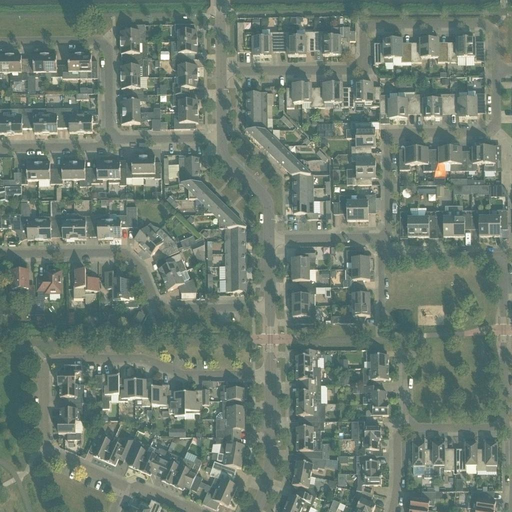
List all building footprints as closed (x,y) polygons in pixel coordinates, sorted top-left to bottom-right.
[(253,54),(253,59),(262,59),(262,40),(254,40),(254,35),(244,35),(244,25),(238,25),(238,55),(245,55),(245,54),(253,54)] [(121,41),(121,45),(145,45),(145,27),(131,27),(131,34),(121,34),(121,41)] [(178,34),(178,44),(198,44),(198,40),(197,40),(197,33),(187,33),(187,27),(175,27),(175,34),(178,34)] [(332,39),(332,58),(341,58),(340,53),(350,52),(350,44),(356,44),(355,34),(350,34),(350,30),(331,30),(332,39)] [(297,39),(297,58),(306,58),(306,53),(314,53),(314,34),(305,34),(305,39),(297,39)] [(323,53),(323,58),(332,58),(332,39),(323,39),(323,34),(314,34),(314,53),(323,53)] [(262,40),(262,59),(271,59),(271,54),(279,53),(279,35),(270,35),(270,39),(262,40)] [(288,53),(288,58),(297,58),(297,39),(288,39),(288,35),(279,35),(279,53),(288,53)] [(411,47),(411,65),(421,65),(421,60),(430,60),(429,41),(421,41),(421,47),(411,47)] [(438,60),(438,65),(448,65),(447,46),(438,46),(438,41),(429,41),(430,60),(438,60)] [(447,46),(448,65),(458,64),(458,60),(466,60),(466,41),(457,41),(457,46),(447,46)] [(474,60),(474,64),(485,64),(485,45),(484,45),(484,46),(475,46),(475,41),(466,41),(466,60),(474,60)] [(374,46),(375,66),(393,65),(393,61),(393,42),(384,42),(384,47),(375,47),(375,46),(374,46)] [(401,61),(402,65),(411,65),(411,47),(402,47),(402,42),(393,42),(393,61),(401,61)] [(172,55),(172,62),(181,62),(181,56),(187,56),(197,56),(197,49),(198,49),(198,44),(178,44),(178,55),(172,55)] [(131,56),(131,62),(143,62),(148,62),(147,45),(145,45),(121,45),(121,49),(121,56),(131,56)] [(0,80),(4,80),(4,75),(10,75),(10,57),(6,58),(0,58),(0,80)] [(14,57),(10,57),(10,75),(10,83),(28,82),(28,80),(28,68),(22,68),(22,58),(14,58),(14,57)] [(39,82),(43,84),(45,83),(45,57),(41,57),(41,58),(34,58),(34,68),(28,68),(28,80),(39,80),(39,82)] [(52,83),(52,86),(63,86),(63,79),(63,67),(57,67),(57,57),(49,58),(49,57),(45,57),(45,83),(46,83),(52,83)] [(63,79),(63,82),(80,81),(80,75),(80,57),(76,57),(69,57),(69,67),(63,67),(63,79)] [(80,75),(80,81),(98,81),(98,64),(92,64),(92,57),(84,57),(80,57),(80,75)] [(122,76),(121,76),(121,80),(140,80),(147,80),(148,80),(148,69),(143,69),(143,62),(131,62),(132,69),(122,69),(122,76)] [(179,73),(179,79),(198,79),(198,75),(197,75),(197,68),(189,68),(189,62),(181,62),(172,62),(172,71),(174,73),(179,73)] [(174,93),(174,97),(187,97),(187,91),(198,91),(198,84),(198,79),(179,79),(175,79),(175,85),(173,85),(173,93),(174,93)] [(140,80),(121,80),(121,84),(122,84),(122,92),(132,91),(132,97),(144,97),(144,90),(140,90),(140,80)] [(286,92),(287,110),(294,110),(294,106),(302,106),(302,86),(293,87),(293,92),(286,92)] [(311,105),(311,110),(318,110),(317,91),(311,91),(311,86),(302,86),(302,106),(311,105)] [(317,91),(318,110),(325,110),(325,105),(333,105),(333,86),(324,86),(324,91),(317,91)] [(341,105),(341,110),(349,110),(348,91),(342,91),(342,86),(333,86),(333,105),(341,105)] [(348,91),(349,110),(356,110),(356,105),(364,105),(364,86),(355,86),(355,91),(348,91)] [(364,86),(364,105),(364,109),(380,109),(380,98),(380,91),(373,91),(372,86),(364,86)] [(267,95),(247,95),(247,108),(272,107),(273,107),(273,96),(268,96),(267,95)] [(467,101),(468,120),(477,120),(477,115),(485,115),(485,96),(476,96),(476,101),(467,101)] [(121,104),(121,115),(140,115),(140,104),(144,104),(148,103),(148,97),(144,97),(132,97),(132,103),(121,104)] [(179,108),(179,114),(199,114),(198,110),(198,103),(187,103),(187,97),(174,97),(173,97),(173,108),(179,108)] [(398,102),(398,121),(407,121),(407,116),(415,116),(415,97),(406,97),(406,102),(398,102)] [(424,116),(424,121),(433,121),(433,102),(424,102),(424,97),(415,97),(415,116),(424,116)] [(433,102),(433,121),(442,121),(442,115),(450,115),(450,97),(441,97),(441,102),(433,102)] [(459,115),(459,120),(468,120),(467,101),(459,101),(459,97),(450,97),(450,115),(459,115)] [(389,116),(389,121),(398,121),(398,102),(390,102),(389,98),(380,98),(380,109),(380,116),(389,116)] [(247,108),(248,121),(267,121),(272,121),(272,107),(247,108)] [(160,110),(154,111),(154,114),(147,115),(147,122),(161,122),(160,110)] [(0,136),(11,136),(11,119),(3,119),(3,112),(0,111),(0,136)] [(11,119),(11,136),(23,136),(22,131),(28,131),(28,111),(19,111),(11,111),(11,119)] [(46,111),(28,111),(28,131),(35,131),(35,136),(46,136),(46,111)] [(63,111),(46,111),(46,136),(58,135),(58,131),(63,130),(63,111)] [(69,130),(70,135),(81,135),(81,118),(73,118),(73,111),(63,111),(63,130),(69,130)] [(174,121),(174,132),(190,132),(190,131),(188,131),(188,126),(198,126),(198,118),(199,119),(199,114),(179,114),(180,121),(174,121)] [(140,115),(121,115),(122,127),(134,126),(141,126),(147,122),(147,115),(140,115)] [(81,118),(81,135),(93,135),(92,126),(98,126),(98,118),(81,118)] [(280,121),(286,126),(289,123),(284,118),(280,121)] [(268,133),(267,121),(248,121),(248,133),(268,133)] [(347,132),(347,141),(356,140),(356,141),(375,141),(375,132),(370,132),(370,125),(351,125),(351,132),(347,132)] [(260,147),(261,148),(280,148),(280,133),(268,133),(248,133),(247,133),(247,134),(260,147)] [(352,149),(352,156),(370,156),(370,150),(375,149),(375,141),(356,141),(356,149),(352,149)] [(277,163),(296,163),(289,156),(289,147),(280,148),(261,148),(271,157),(277,163)] [(467,157),(467,173),(475,173),(477,171),(477,166),(484,166),(484,149),(473,150),(473,156),(467,157)] [(484,166),(484,174),(496,174),(496,171),(501,171),(501,158),(495,158),(495,149),(484,149),(484,166)] [(399,159),(400,173),(410,172),(410,167),(417,167),(416,150),(405,151),(405,159),(399,159)] [(423,167),(424,174),(433,173),(433,161),(428,161),(428,150),(416,150),(417,167),(423,167)] [(433,161),(433,173),(439,173),(439,166),(450,166),(450,150),(438,150),(439,161),(433,161)] [(450,173),(459,173),(467,173),(467,157),(462,157),(461,150),(450,150),(450,166),(450,173)] [(356,171),(356,172),(376,171),(375,163),(370,163),(370,156),(352,156),(352,163),(356,163),(356,171)] [(161,181),(161,178),(161,168),(155,168),(155,157),(143,158),(144,176),(144,180),(155,180),(155,181),(161,181)] [(126,174),(126,180),(144,180),(144,176),(143,158),(132,158),(132,169),(126,169),(126,174)] [(199,161),(179,161),(179,174),(199,173),(199,161)] [(296,163),(277,163),(292,178),(293,178),(311,177),(304,170),(304,162),(296,163)] [(56,175),(56,186),(63,186),(63,183),(74,182),(74,163),(62,164),(62,174),(56,175)] [(80,182),(80,189),(91,189),(91,186),(91,174),(85,174),(85,163),(74,163),(74,182),(80,182)] [(91,186),(103,186),(103,182),(109,182),(109,163),(97,163),(97,174),(91,174),(91,186)] [(120,185),(120,187),(126,187),(126,180),(126,174),(120,174),(120,163),(109,163),(109,182),(109,185),(120,185)] [(21,175),(21,187),(28,187),(28,183),(39,183),(39,164),(27,164),(27,175),(21,175)] [(50,183),(50,186),(56,186),(56,175),(50,175),(50,164),(39,164),(39,183),(50,183)] [(347,172),(347,187),(371,187),(370,180),(376,180),(376,171),(356,172),(356,171),(347,172)] [(199,173),(179,174),(179,187),(182,187),(182,186),(199,186),(199,173)] [(14,182),(3,182),(3,189),(5,189),(21,189),(21,187),(21,175),(14,175),(14,182)] [(311,177),(293,178),(294,190),(314,189),(313,177),(311,177)] [(199,186),(182,186),(182,187),(189,194),(189,202),(197,202),(197,201),(216,201),(201,186),(199,186)] [(491,189),(490,189),(490,199),(491,199),(496,199),(497,199),(507,199),(507,194),(501,187),(496,187),(496,188),(496,189),(491,189)] [(0,203),(5,202),(11,205),(15,196),(21,196),(21,189),(5,189),(5,194),(0,194),(0,203)] [(294,190),(294,204),(314,203),(314,189),(294,190)] [(357,204),(358,223),(368,223),(368,216),(376,216),(376,197),(365,197),(363,204),(357,204)] [(334,205),(334,217),(347,217),(347,223),(358,223),(357,204),(352,204),(350,198),(339,198),(339,205),(334,205)] [(167,202),(176,210),(178,207),(170,199),(167,202)] [(197,201),(197,202),(204,209),(204,217),(212,216),(231,216),(216,201),(197,201)] [(307,216),(307,222),(318,222),(318,216),(320,216),(320,203),(314,203),(294,204),(294,216),(307,216)] [(28,237),(28,242),(40,242),(39,223),(33,223),(33,219),(30,208),(29,209),(28,205),(22,206),(22,217),(21,217),(21,237),(28,237)] [(446,213),(436,214),(436,232),(443,232),(443,239),(454,239),(454,220),(454,208),(446,208),(446,213)] [(461,208),(454,208),(454,220),(454,239),(465,239),(465,232),(472,232),(472,213),(461,213),(461,208)] [(127,218),(127,230),(137,230),(137,209),(127,210),(127,215),(127,218)] [(408,233),(408,239),(419,239),(418,214),(418,210),(410,211),(411,214),(400,214),(400,233),(408,233)] [(479,232),(479,238),(490,238),(489,219),(484,219),(482,213),(472,213),(472,232),(479,232)] [(489,219),(490,238),(500,238),(500,232),(508,232),(508,213),(497,213),(495,219),(489,219)] [(426,214),(418,214),(419,239),(429,239),(429,235),(429,233),(436,232),(436,214),(426,214)] [(98,230),(98,241),(110,241),(109,215),(104,217),(104,218),(92,218),(92,230),(98,230)] [(109,215),(110,241),(121,241),(121,230),(127,230),(127,218),(117,218),(116,216),(110,217),(110,215),(109,215)] [(74,223),(75,241),(86,241),(86,230),(92,230),(92,218),(82,218),(79,216),(74,216),(74,223)] [(231,216),(212,216),(219,223),(219,231),(225,231),(246,231),(231,216)] [(0,230),(2,231),(2,230),(9,230),(9,231),(12,231),(12,230),(14,231),(16,232),(19,234),(19,235),(21,235),(21,237),(21,217),(10,217),(2,218),(0,217),(0,230)] [(39,223),(40,242),(51,242),(51,231),(57,231),(57,218),(40,219),(40,223),(39,223)] [(67,218),(57,218),(57,231),(63,231),(63,242),(75,241),(74,223),(67,223),(67,218)] [(134,242),(143,250),(155,237),(150,232),(154,228),(150,225),(141,235),(134,242)] [(161,253),(164,260),(179,254),(176,246),(175,244),(161,230),(155,237),(143,250),(151,258),(159,250),(161,253)] [(246,231),(225,231),(225,244),(246,243),(245,231),(246,231)] [(191,249),(199,267),(205,265),(204,243),(193,248),(191,249)] [(246,243),(225,244),(225,256),(246,256),(246,243)] [(296,261),(292,261),(293,272),(316,272),(316,263),(316,253),(299,253),(299,261),(296,261)] [(352,271),(352,272),(370,271),(369,260),(362,260),(362,253),(347,253),(347,263),(347,265),(352,265),(352,271)] [(159,271),(164,282),(180,275),(186,273),(182,262),(183,262),(180,256),(165,262),(168,268),(159,271)] [(246,256),(225,256),(226,269),(246,269),(246,256)] [(226,269),(219,269),(219,282),(226,281),(246,281),(246,269),(226,269)] [(343,282),(343,290),(349,290),(353,289),(353,283),(370,283),(370,271),(352,272),(352,271),(346,271),(346,282),(343,282)] [(300,284),(300,290),(316,290),(312,290),(312,283),(316,283),(316,272),(293,272),(293,284),(300,284)] [(13,282),(10,282),(10,294),(20,294),(20,292),(24,292),(24,294),(24,299),(28,299),(29,299),(29,287),(29,282),(28,273),(12,273),(13,282)] [(38,293),(38,300),(50,300),(50,295),(62,295),(61,273),(45,273),(46,281),(38,281),(38,293)] [(75,273),(75,274),(75,280),(74,280),(74,301),(86,301),(86,306),(87,306),(88,306),(89,306),(90,305),(91,305),(92,304),(93,303),(94,302),(94,301),(95,300),(95,299),(95,298),(95,296),(92,296),(92,294),(100,294),(100,280),(88,281),(88,276),(86,276),(86,273),(75,273)] [(178,289),(181,296),(196,295),(196,290),(193,282),(189,284),(188,281),(190,280),(186,273),(180,275),(164,282),(168,293),(178,289)] [(129,303),(129,309),(138,309),(138,294),(132,295),(132,292),(129,292),(129,283),(121,283),(121,281),(114,281),(114,274),(105,274),(106,292),(113,292),(113,301),(121,301),(121,303),(129,303)] [(226,281),(226,294),(246,294),(246,281),(226,281)] [(330,300),(330,289),(317,289),(317,300),(330,300)] [(352,296),(352,307),(370,307),(370,296),(353,296),(353,289),(349,290),(349,296),(352,296)] [(293,297),(293,308),(316,308),(315,308),(315,297),(316,297),(316,290),(300,290),(300,297),(293,297)] [(333,319),(333,326),(364,326),(364,325),(363,325),(363,319),(370,319),(370,307),(352,307),(348,308),(348,318),(333,319)] [(300,320),(300,326),(316,326),(316,308),(293,308),(293,320),(300,320)] [(371,364),(371,371),(389,370),(388,358),(380,358),(380,352),(366,352),(366,364),(371,364)] [(297,371),(313,371),(321,370),(318,370),(318,363),(318,353),(304,353),(304,359),(296,359),(297,371)] [(339,362),(339,370),(348,370),(348,361),(339,362)] [(58,375),(58,388),(60,388),(75,387),(77,387),(84,387),(75,387),(75,376),(82,373),(82,367),(64,367),(64,375),(58,375)] [(303,383),(303,388),(321,388),(321,370),(313,371),(297,371),(297,383),(303,383)] [(371,371),(363,371),(363,383),(366,383),(366,389),(381,389),(381,383),(389,383),(389,370),(371,371)] [(108,402),(108,399),(111,399),(111,397),(119,397),(119,380),(119,377),(115,377),(115,379),(109,379),(109,376),(102,376),(102,377),(102,391),(102,411),(110,411),(110,402),(108,402)] [(119,397),(119,403),(128,403),(128,401),(136,401),(136,381),(131,381),(131,383),(126,383),(126,380),(119,380),(119,397)] [(142,401),(142,408),(152,408),(152,403),(152,388),(153,388),(153,380),(146,380),(146,383),(140,383),(140,381),(136,381),(136,401),(142,401)] [(65,400),(65,405),(82,405),(86,405),(87,402),(85,399),(84,387),(77,387),(75,387),(60,388),(60,400),(65,400)] [(160,408),(160,410),(168,410),(169,410),(169,393),(169,387),(162,387),(162,389),(156,390),(156,388),(153,388),(152,388),(152,403),(152,408),(160,408)] [(223,393),(223,403),(227,403),(235,403),(244,403),(244,401),(246,401),(246,392),(244,392),(244,391),(233,391),(233,388),(223,388),(223,393)] [(297,394),(297,406),(318,406),(321,406),(321,388),(303,388),(303,394),(297,394)] [(363,399),(363,406),(370,406),(370,407),(372,407),(372,406),(387,406),(387,395),(381,395),(381,389),(366,389),(365,389),(365,399),(363,399)] [(169,393),(169,410),(168,410),(169,416),(178,415),(178,421),(185,421),(185,415),(185,393),(175,393),(175,392),(169,393)] [(195,393),(185,393),(185,415),(195,415),(202,415),(202,407),(202,392),(195,392),(195,393)] [(220,421),(245,421),(244,410),(234,410),(235,403),(227,403),(223,403),(223,415),(220,415),(216,419),(216,421),(220,421)] [(61,423),(60,423),(76,423),(76,424),(78,424),(78,423),(81,423),(85,423),(85,416),(82,416),(82,405),(65,405),(65,411),(59,411),(59,418),(61,418),(61,423)] [(304,418),(304,424),(318,424),(319,424),(318,406),(297,406),(297,418),(304,418)] [(376,424),(382,424),(382,418),(389,418),(389,406),(387,406),(372,406),(372,407),(372,411),(366,413),(366,424),(370,424),(376,424)] [(220,431),(216,431),(216,439),(233,439),(241,439),(241,433),(245,433),(245,421),(220,421),(220,431)] [(68,436),(68,442),(81,442),(81,435),(83,432),(83,427),(81,423),(78,423),(78,424),(76,424),(76,423),(60,423),(59,423),(59,436),(68,436)] [(318,434),(318,424),(304,424),(304,430),(297,430),(297,442),(319,442),(321,442),(321,441),(321,434),(318,434)] [(379,441),(381,441),(381,430),(376,430),(376,424),(370,424),(366,424),(358,424),(358,441),(362,441),(364,441),(379,441)] [(185,431),(169,431),(169,439),(185,439),(185,431)] [(95,439),(93,444),(99,446),(93,458),(104,463),(113,444),(106,441),(108,438),(107,436),(104,435),(98,432),(95,439)] [(233,439),(216,439),(216,446),(221,446),(220,455),(220,456),(243,459),(245,448),(241,448),(241,439),(233,439)] [(113,444),(104,463),(115,468),(118,461),(124,464),(126,458),(131,447),(133,443),(127,440),(126,443),(123,442),(121,443),(119,447),(113,444)] [(322,441),(321,441),(321,442),(319,442),(297,442),(297,454),(304,454),(304,459),(322,461),(322,441)] [(358,447),(358,459),(360,459),(373,458),(373,453),(379,453),(379,441),(364,441),(362,441),(362,447),(358,447)] [(128,468),(139,473),(148,454),(150,450),(143,447),(133,443),(131,447),(136,450),(128,468)] [(434,478),(440,478),(440,470),(444,470),(444,473),(454,473),(454,451),(445,451),(445,446),(433,446),(433,452),(434,478)] [(467,473),(467,476),(476,476),(477,473),(477,452),(477,446),(466,446),(466,451),(456,451),(457,473),(467,473)] [(477,452),(477,473),(486,473),(486,468),(497,468),(497,446),(486,446),(486,452),(477,452)] [(425,447),(413,447),(413,461),(409,461),(409,469),(413,469),(413,476),(424,476),(424,480),(434,480),(434,478),(433,452),(425,452),(425,447)] [(148,454),(139,473),(150,477),(156,465),(161,468),(164,462),(166,457),(167,454),(161,451),(160,453),(156,451),(154,457),(148,454)] [(164,462),(161,468),(167,470),(161,482),(172,487),(181,469),(173,465),(177,458),(167,454),(166,457),(164,462)] [(212,470),(230,477),(231,469),(241,471),(243,459),(220,456),(218,456),(217,462),(224,463),(224,467),(215,463),(212,470)] [(356,459),(356,476),(358,476),(362,476),(365,476),(379,476),(379,464),(373,464),(373,458),(360,459),(358,459),(356,459)] [(181,469),(172,487),(183,492),(185,489),(190,491),(194,482),(196,477),(199,472),(202,463),(203,459),(201,459),(200,462),(197,460),(194,465),(184,461),(181,469)] [(295,476),(311,479),(311,475),(312,475),(313,471),(317,472),(318,470),(324,471),(326,461),(322,461),(304,459),(303,465),(297,464),(295,476)] [(211,475),(210,477),(216,479),(211,489),(217,492),(233,499),(238,488),(227,484),(230,477),(212,470),(212,471),(211,475)] [(299,494),(316,499),(318,492),(313,491),(314,487),(310,487),(311,482),(310,482),(311,479),(295,476),(293,487),(300,489),(299,494)] [(358,488),(363,488),(363,494),(374,497),(374,488),(381,488),(381,476),(379,476),(365,476),(362,476),(358,476),(358,488)] [(190,491),(197,494),(203,480),(196,477),(190,491)] [(205,502),(203,506),(215,511),(216,511),(219,505),(228,509),(233,499),(217,492),(215,497),(209,495),(208,494),(205,502)] [(373,511),(376,508),(370,505),(374,497),(363,494),(356,493),(349,510),(354,511),(373,511)] [(286,508),(295,511),(309,511),(311,509),(312,509),(316,499),(299,494),(297,500),(290,497),(286,508)] [(410,511),(420,511),(428,511),(429,508),(434,508),(435,500),(438,501),(441,500),(443,497),(442,494),(436,494),(422,494),(421,501),(412,499),(410,511)] [(476,511),(479,511),(494,511),(496,503),(487,502),(488,494),(472,494),(471,502),(473,504),(477,505),(476,511)] [(160,511),(163,507),(152,502),(149,507),(141,504),(137,511),(136,511),(132,510),(131,511),(160,511)] [(331,509),(337,511),(338,511),(340,505),(339,505),(333,502),(333,503),(331,509)] [(323,509),(329,511),(331,505),(325,503),(323,509)]
